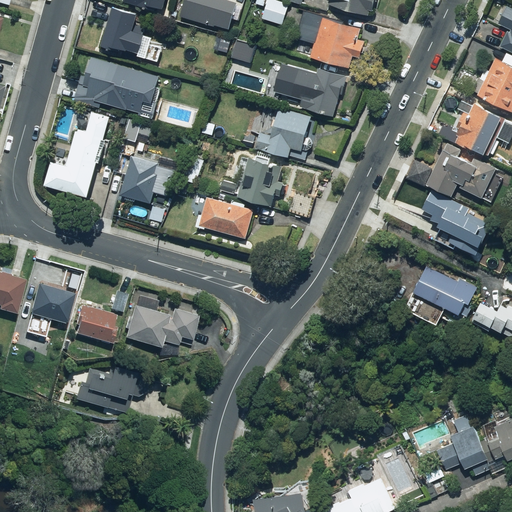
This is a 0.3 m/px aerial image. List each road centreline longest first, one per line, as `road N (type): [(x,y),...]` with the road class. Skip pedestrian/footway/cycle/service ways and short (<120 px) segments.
road 1 (tertiary): [(453,0),(327,259),(293,307)]
road 2 (residential): [(18,206),(53,232),(293,307)]
road 3 (tertiary): [(293,307),(253,357),(230,403),(213,470),(214,511)]
road 4 (residential): [(62,0),(13,174),(18,206)]
